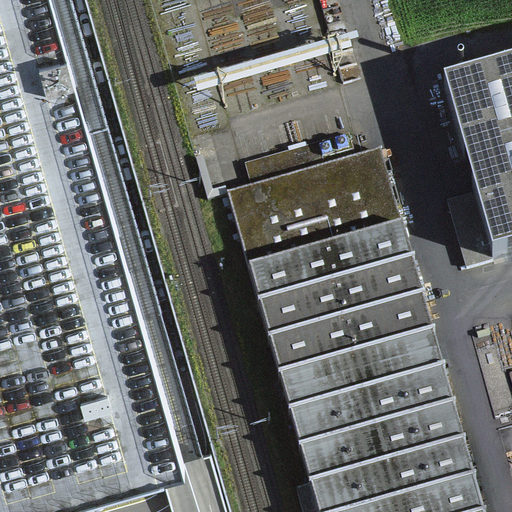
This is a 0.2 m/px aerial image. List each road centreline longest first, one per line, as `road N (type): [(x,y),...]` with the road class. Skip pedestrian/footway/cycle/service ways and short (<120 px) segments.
road 1 (unknown): [(57,0),(211,511)]
road 2 (unclassified): [(504,511),(359,0)]
road 3 (unknown): [(379,68),(511,31)]
